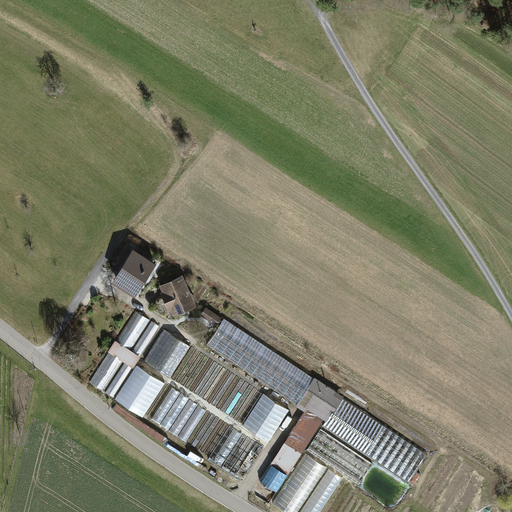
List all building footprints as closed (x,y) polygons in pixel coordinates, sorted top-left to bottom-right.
[(114,281),(136,295),(156,265),(134,251),(114,281)] [(171,310),(174,317),(197,307),(183,276),(160,286),(163,293),(160,294),(168,312),(171,310)] [(207,308),(202,316),(218,327),(223,319),(207,308)] [(135,309),(89,382),(245,481),(291,408),(135,309)] [(427,456),(225,319),(206,346),(307,414),(324,426),(278,495),(271,504),(283,511),(321,511),(345,476),(360,486),(375,463),(407,485),(427,456)] [(258,481),(278,495),(324,426),(307,414),(272,466),(270,465),(258,481)]
